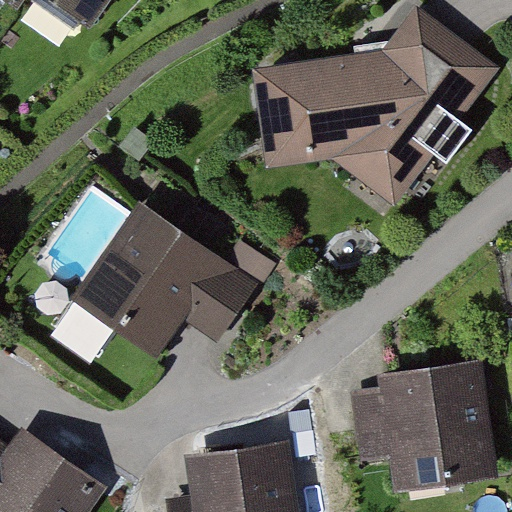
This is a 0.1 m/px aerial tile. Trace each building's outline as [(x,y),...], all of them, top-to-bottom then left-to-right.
[(3,0),(16,7),(20,0),(50,0),(87,23),(102,0),(3,0)] [(276,172),(349,163),(403,205),(506,72),(425,9),(387,57),(264,72),(276,172)] [(230,339),(269,278),(144,199),(82,296),(172,353),(191,322),(230,339)] [(511,425),(503,367),(356,389),(366,455),(414,448),(422,501),(511,487),(511,425)] [(0,511),(104,511),(119,486),(0,419),(0,511)] [(312,511),(305,447),(205,458),(208,485),(181,488),(184,511),(312,511)]
